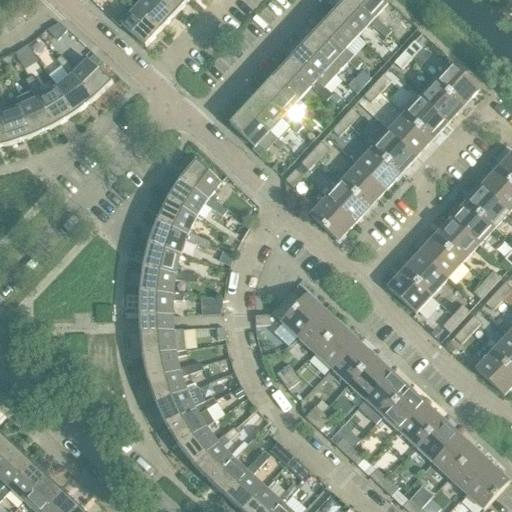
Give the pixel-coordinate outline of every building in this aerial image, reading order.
[(176,17),(157,0),(145,0),(136,10),(161,33),(176,17)] [(190,1),(189,0),(157,0),(176,17),(190,1)] [(372,22),(348,0),(347,0),(333,16),(358,38),(370,25),(377,33),(383,26),(375,19),(372,22)] [(388,6),(380,0),(348,0),(372,22),(375,19),(388,6)] [(161,33),(136,10),(125,23),(117,15),(111,21),(120,29),(122,27),(146,49),(161,33)] [(358,38),(333,16),(318,31),(343,54),(346,51),(358,38)] [(391,34),(383,26),(377,33),(386,40),(391,34)] [(343,54),(318,31),(304,47),(336,77),(348,64),(354,58),(346,51),(343,54)] [(412,61),(422,50),(414,44),(404,54),(412,61)] [(336,77),(304,47),(289,63),(314,86),(317,83),(324,90),(318,96),(326,103),(332,97),(325,90),(336,77)] [(402,72),(412,61),(404,54),(395,65),(402,72)] [(70,66),(61,58),(56,62),(64,72),(70,66)] [(356,72),(362,66),(354,58),(348,64),(356,72)] [(113,85),(88,62),(76,73),(70,66),(64,72),(69,79),(73,76),(95,102),(113,85)] [(317,83),(314,86),(289,63),(274,79),(299,102),(311,89),(318,96),(324,90),(317,83)] [(480,92),(452,65),(436,82),(464,108),(480,92)] [(95,102),(73,76),(69,79),(56,90),(75,117),(83,112),(87,109),(95,102)] [(381,95),(391,84),(383,77),(373,88),(381,95)] [(38,89),(32,79),(26,82),(31,93),(38,89)] [(299,102),(274,79),(259,95),(284,117),(287,114),(294,121),(306,108),(299,102)] [(464,108),(436,82),(420,99),(448,125),(464,108)] [(371,105),(381,95),(373,88),(364,98),(371,105)] [(75,117),(56,90),(43,98),(38,89),(31,93),(35,102),(39,100),(54,130),(63,125),(67,123),(75,117)] [(54,130),(39,100),(35,102),(31,93),(16,100),(32,140),(37,138),(46,134),(54,130)] [(284,117),(259,95),(245,111),(269,133),(281,121),(289,128),(295,121),(294,121),(287,114),(284,117)] [(448,125),(420,99),(404,116),(433,143),(448,125)] [(32,140),(16,100),(18,104),(4,108),(3,104),(0,105),(0,115),(1,115),(9,148),(18,145),(28,142),(32,140)] [(269,133),(245,111),(230,127),(254,150),(252,152),(260,159),(277,141),(269,134),(269,133)] [(349,129),(359,118),(352,111),(342,122),(349,129)] [(0,150),(9,148),(1,115),(0,115),(0,150)] [(433,143),(404,116),(389,133),(417,160),(433,143)] [(297,135),(303,129),(295,121),(289,128),(297,135)] [(339,139),(349,129),(342,122),(332,132),(339,139)] [(417,160),(389,133),(373,150),(401,177),(417,160)] [(318,162),(328,151),(321,145),(311,155),(318,162)] [(401,177),(373,150),(357,167),(385,194),(401,177)] [(308,173),(318,162),(311,155),(301,166),(308,173)] [(511,155),(497,171),(511,184),(511,155)] [(221,185),(196,163),(184,178),(181,182),(207,203),(210,199),(221,185)] [(385,194),(357,167),(342,184),(370,210),(385,194)] [(511,212),(511,184),(497,171),(482,188),(510,214),(511,212)] [(293,190),(303,179),(295,172),(285,183),(293,190)] [(207,203),(181,182),(173,194),(168,203),(196,220),(205,207),(213,212),(218,205),(210,199),(207,203)] [(370,210),(342,184),(326,201),(354,227),(370,210)] [(510,214),(482,188),(466,205),(494,231),(510,214)] [(354,227),(326,201),(310,218),(338,244),(354,227)] [(189,235),(196,220),(168,203),(163,211),(157,225),(187,239),(189,235)] [(227,213),(218,205),(213,212),(223,219),(227,213)] [(494,231),(466,205),(451,222),(479,248),(494,231)] [(479,248),(451,222),(434,239),(463,266),(479,248)] [(180,257),(185,243),(195,246),(198,239),(189,235),(187,239),(157,225),(155,229),(148,248),(180,257)] [(206,251),(209,244),(198,239),(195,246),(206,251)] [(463,266),(434,239),(419,256),(447,282),(463,266)] [(176,274),(180,257),(148,248),(145,262),(143,272),(176,278),(176,274)] [(447,282),(419,256),(403,273),(432,299),(447,282)] [(174,294),(175,283),(184,284),(186,276),(176,274),(176,278),(143,272),(142,277),(140,291),(140,296),(173,298),(174,294)] [(432,299),(403,273),(387,290),(416,316),(432,299)] [(491,291),(501,281),(493,274),(483,284),(491,291)] [(197,285),(198,279),(186,276),(184,284),(197,285)] [(481,302),(491,291),(483,284),(474,295),(481,302)] [(503,302),(511,292),(511,291),(505,285),(495,295),(503,302)] [(173,320),(173,303),(183,303),(183,295),(174,294),(173,298),(140,296),(139,306),(139,321),(140,330),(140,334),(174,333),(173,329),(173,320)] [(298,341),(324,313),(308,298),(309,297),(307,295),(305,298),(281,326),(298,341)] [(493,313),(503,302),(495,295),(485,306),(493,313)] [(460,325),(470,314),(462,307),(452,318),(460,325)] [(315,356),(342,327),(341,326),(340,327),(324,313),(298,341),(315,356)] [(270,328),(270,318),(255,318),(256,328),(270,328)] [(450,335),(460,325),(452,318),(442,329),(450,335)] [(471,336),(481,325),(474,318),(464,329),(471,336)] [(331,372),(358,344),(342,329),(343,328),(342,327),(315,356),(320,361),(319,361),(331,372)] [(462,347),(471,336),(464,329),(454,340),(462,347)] [(226,342),(225,333),(225,330),(218,331),(218,343),(226,342)] [(186,358),(185,350),(183,332),(174,333),(140,334),(143,360),(148,383),(180,375),(179,371),(177,360),(186,358)] [(511,342),(507,338),(492,354),(511,372),(511,342)] [(348,388),(375,358),(374,357),(373,358),(358,344),(331,372),(348,388)] [(511,389),(511,372),(492,354),(476,372),(504,398),(511,389)] [(365,403),(392,375),(375,360),(376,359),(375,358),(348,388),(365,403)] [(203,373),(201,366),(189,369),(191,377),(203,373)] [(294,375),(288,367),(277,376),(282,384),(294,375)] [(187,394),(182,380),(191,377),(189,369),(179,371),(180,375),(148,383),(152,397),(156,406),(187,394)] [(300,383),(294,375),(282,384),(288,392),(300,383)] [(382,419),(410,390),(409,389),(408,390),(392,375),(365,403),(382,419)] [(399,435),(425,406),(410,392),(410,391),(410,390),(382,419),(399,435)] [(196,413),(194,409),(187,394),(156,406),(157,411),(164,424),(166,429),(196,413)] [(217,406),(214,400),(202,405),(206,412),(217,406)] [(179,449),(206,430),(198,417),(206,412),(202,405),(194,409),(196,413),(166,429),(171,437),(179,449)] [(416,450),(443,421),(442,420),(441,421),(425,406),(399,435),(416,450)] [(312,426),(322,416),(315,409),(305,420),(312,426)] [(320,433),(330,422),(322,416),(312,426),(320,433)] [(432,466),(459,437),(443,423),(444,422),(443,421),(416,450),(432,466)] [(194,468),(219,447),(216,443),(206,430),(179,449),(184,457),(190,465),(194,468)] [(229,443),(238,435),(234,430),(224,437),(229,443)] [(0,466),(15,450),(0,435),(0,466)] [(210,485),(233,461),(223,450),(229,443),(224,437),(216,443),(219,447),(194,468),(197,472),(203,479),(210,485)] [(449,481),(476,452),(475,451),(475,452),(459,437),(432,466),(449,481)] [(354,451),(343,441),(336,448),(347,458),(354,451)] [(9,490),(32,466),(15,450),(0,466),(0,491),(1,492),(0,493),(0,496),(5,501),(12,493),(9,490)] [(364,460),(354,451),(347,458),(358,468),(364,460)] [(466,497),(492,468),(476,454),(477,453),(476,452),(449,481),(466,497)] [(259,470),(267,462),(261,457),(253,465),(259,470)] [(228,501),(249,476),(246,473),(233,461),(210,485),(228,501)] [(239,511),(246,511),(266,491),(252,478),(259,470),(253,465),(246,473),(249,476),(228,501),(239,511)] [(25,504),(47,480),(32,466),(9,490),(12,493),(25,504)] [(482,511),(484,511),(508,486),(508,487),(511,484),(509,482),(508,483),(492,468),(466,497),(482,511)] [(387,481),(376,471),(370,479),(380,488),(387,481)] [(45,511),(63,494),(47,480),(25,504),(32,511),(45,511)] [(398,491),(387,481),(380,488),(391,498),(398,491)] [(291,500),(299,491),(293,486),(285,494),(291,500)] [(274,511),(281,505),(278,502),(266,491),(246,511),(274,511)] [(76,511),(79,510),(63,494),(45,511),(76,511)] [(288,511),(284,508),(291,500),(285,494),(278,502),(281,505),(274,511),(288,511)] [(420,511),(421,511),(410,502),(403,510),(406,511),(420,511)]
